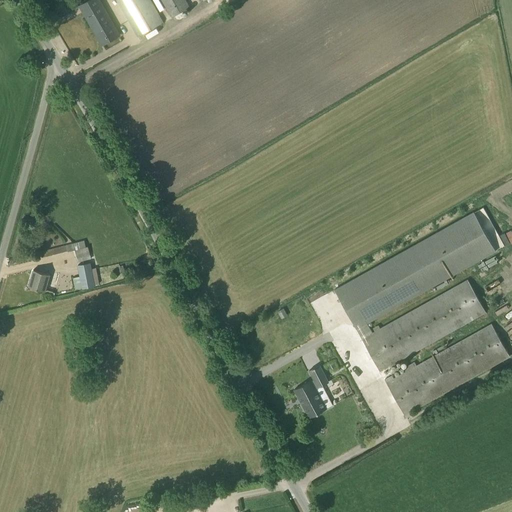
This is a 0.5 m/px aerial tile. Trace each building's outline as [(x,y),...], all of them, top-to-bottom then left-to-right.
[(97,0),(90,0),(81,6),(97,33),(96,34),(102,45),(119,35),(97,0)] [(163,22),(150,0),(117,0),(138,36),(163,22)] [(162,0),(172,17),(188,8),(183,0),(199,0),(200,1),(201,0),(162,0)] [(486,313),(469,280),(372,332),(367,323),(496,253),(475,214),(335,291),(361,338),(381,369),(486,313)] [(511,229),(502,233),(506,244),(511,241),(511,229)] [(77,263),(92,260),(88,245),(86,245),(85,241),(40,252),(41,257),(73,249),(77,263)] [(78,265),(80,277),(73,278),(75,289),(82,288),(83,289),(95,287),(94,285),(99,284),(96,269),(92,269),(91,263),(78,265)] [(50,275),(33,270),(28,287),(45,292),(44,294),(52,296),(53,292),(46,290),(50,275)] [(490,324),(388,382),(404,416),(509,357),(490,324)] [(294,388),(309,419),(329,409),(319,388),(331,382),(322,364),(307,371),(311,380),(294,388)]
